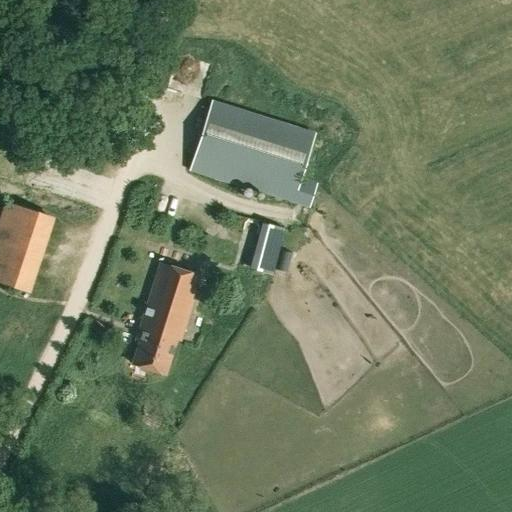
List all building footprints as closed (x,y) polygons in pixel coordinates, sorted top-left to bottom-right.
[(213,103),(218,65),(184,60),(179,99),(213,103)] [(294,202),(315,136),(212,104),(192,170),(294,202)] [(1,173),(17,180),(26,162),(9,155),(1,173)] [(6,202),(0,219),(0,283),(32,293),(56,219),(6,202)] [(202,277),(161,264),(140,330),(144,331),(133,365),(166,376),(177,342),(181,343),(202,277)]
